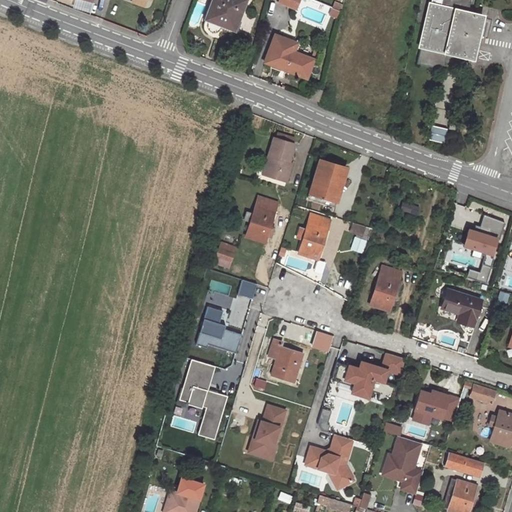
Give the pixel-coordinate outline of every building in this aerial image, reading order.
[(246,0),(213,0),(207,19),(206,22),(207,26),(210,29),(212,30),(216,30),(218,29),(221,28),(223,24),(235,29),(246,0)] [(432,0),(431,6),(468,14),(471,0),(432,0)] [(468,14),(431,6),(421,46),(448,53),(473,59),(483,18),(468,14)] [(262,61),(304,78),(312,60),(290,50),(293,41),(274,33),(262,61)] [(417,49),(416,61),(437,65),(439,52),(417,49)] [(314,89),(310,98),(319,102),(322,92),(314,89)] [(426,139),(441,142),(445,128),(429,125),(426,139)] [(271,155),(265,174),(286,180),(292,161),(288,160),(294,142),(273,135),(268,154),(271,155)] [(262,173),(265,174),(271,155),(268,154),(262,173)] [(321,160),(310,194),(338,202),(348,169),(321,160)] [(335,207),(338,202),(310,194),(308,199),(335,207)] [(251,223),(247,236),(266,242),(268,236),(272,238),(275,226),(271,225),(278,202),(259,196),(253,215),(251,223)] [(419,207),(403,202),(400,210),(416,215),(419,207)] [(245,222),(251,223),(253,215),(248,213),(245,222)] [(313,215),(300,253),(318,259),(331,221),(313,215)] [(478,271),(476,279),(486,282),(493,259),(490,258),(497,239),(499,240),(505,222),(483,216),(479,227),(478,233),(473,232),(468,230),(464,245),(483,251),(482,254),(485,255),(480,271),(478,271)] [(361,252),(369,228),(352,223),(349,232),(356,234),(351,249),(361,252)] [(224,239),(221,249),(235,253),(237,244),(224,239)] [(221,249),(218,257),(232,261),(235,253),(221,249)] [(232,261),(218,257),(216,265),(230,269),(232,261)] [(382,266),(369,305),(388,311),(401,273),(382,266)] [(476,279),(478,271),(469,268),(467,276),(476,279)] [(257,284),(241,280),(237,294),(252,299),(257,284)] [(448,289),(442,309),(462,315),(460,322),(472,326),(480,299),(448,289)] [(203,319),(218,323),(222,311),(207,307),(203,319)] [(224,325),(218,323),(203,319),(199,332),(220,339),(223,329),(224,325)] [(241,335),(223,329),(220,339),(199,332),(195,343),(205,346),(206,343),(236,352),(241,335)] [(333,336),(316,331),(311,347),(328,352),(333,336)] [(272,340),(268,356),(276,358),(272,375),(294,381),(303,353),(280,347),(281,343),(272,340)] [(386,352),(381,368),(387,370),(400,374),(405,358),(386,352)] [(192,386),(207,390),(214,366),(190,359),(178,399),(187,402),(192,386)] [(347,365),(336,362),(332,377),(343,380),(347,365)] [(367,398),(370,390),(373,379),(383,382),(387,370),(381,368),(370,364),(369,367),(360,364),(358,369),(347,365),(343,380),(353,383),(350,393),(367,398)] [(387,370),(383,382),(396,386),(400,374),(387,370)] [(266,382),(255,379),(253,385),(264,389),(266,382)] [(396,386),(383,382),(373,379),(370,390),(379,393),(377,400),(391,404),(396,386)] [(467,382),(467,385),(474,387),(472,395),(493,402),(496,390),(467,382)] [(202,406),(207,390),(192,386),(187,402),(186,404),(201,409),(202,406)] [(438,395),(430,392),(420,389),(414,409),(415,409),(412,418),(428,423),(431,414),(432,414),(441,416),(448,394),(439,391),(438,395)] [(197,435),(214,439),(226,396),(207,390),(202,406),(205,407),(197,435)] [(448,394),(441,416),(454,420),(461,398),(448,394)] [(279,428),(284,411),(266,406),(262,422),(257,421),(254,431),(257,431),(255,440),(257,441),(253,455),(272,460),(276,446),(273,445),(278,428),(279,428)] [(495,428),(491,440),(510,446),(511,439),(511,415),(500,412),(498,418),(493,417),(490,426),(495,428)] [(382,430),(399,433),(400,425),(383,422),(382,430)] [(257,431),(254,431),(248,453),(253,455),(257,441),(255,440),(257,431)] [(329,471),(335,472),(343,486),(355,479),(346,463),(353,439),(336,434),(331,449),(333,451),(328,454),(327,451),(311,447),(307,464),(329,471)] [(416,492),(423,471),(413,468),(419,448),(414,446),(416,440),(399,435),(396,447),(398,448),(396,456),(393,455),(389,454),(386,464),(392,467),(390,473),(399,475),(404,473),(405,476),(404,480),(402,488),(416,492)] [(450,453),(446,465),(480,476),(484,463),(450,453)] [(386,464),(383,474),(404,480),(405,476),(404,473),(399,475),(390,473),(392,467),(386,464)] [(343,486),(335,472),(329,471),(339,489),(343,486)] [(178,492),(176,500),(169,498),(164,511),(192,511),(193,509),(197,510),(205,484),(182,477),(178,492)] [(449,510),(458,480),(454,478),(445,509),(449,510)] [(458,480),(449,510),(455,511),(468,511),(477,485),(458,480)] [(178,492),(171,490),(169,498),(176,500),(178,492)] [(364,493),(359,506),(366,508),(371,495),(364,493)] [(319,501),(328,504),(330,497),(321,494),(319,501)] [(349,511),(352,504),(339,500),(330,497),(328,504),(328,506),(348,511),(349,511)] [(355,497),(352,504),(359,506),(361,499),(355,497)]
